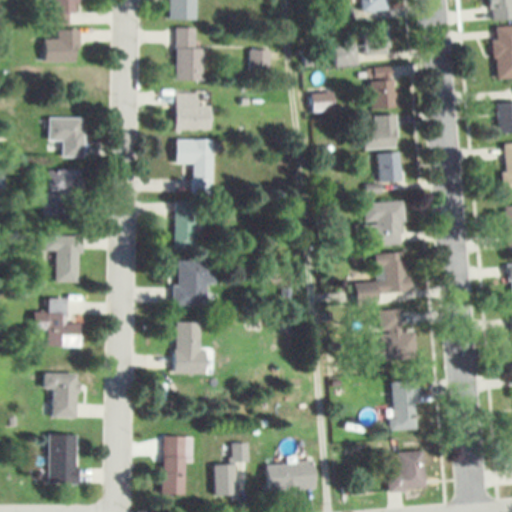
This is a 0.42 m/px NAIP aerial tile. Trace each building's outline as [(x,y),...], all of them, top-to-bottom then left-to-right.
[(49,0),(50,25),(66,25),(66,12),(74,12),(74,0),(49,0)] [(358,0),(359,12),(384,11),(383,0),(358,0)] [(511,20),(511,0),(486,0),(487,21),(511,20)] [(356,65),(355,57),(387,55),(385,26),(356,28),(356,40),(331,42),(332,66),(356,65)] [(511,78),(511,26),(491,26),(492,78),(511,78)] [(199,48),(192,48),(192,28),(172,28),(172,81),(199,81),(199,48)] [(40,62),(75,62),(75,30),(53,30),(53,39),(40,39),(40,62)] [(246,73),(267,73),(267,50),(246,50),(246,73)] [(369,109),(392,107),(389,67),(366,69),(369,109)] [(206,105),(194,105),(194,92),(172,92),(172,130),(206,130),(206,105)] [(511,102),(494,103),(496,134),(511,133),(511,102)] [(360,149),(395,148),(394,115),(371,116),(372,127),(360,128),(360,149)] [(58,157),(81,157),(81,119),(45,119),(45,141),(58,141),(58,157)] [(208,140),(172,139),(171,164),(190,164),(189,190),(208,190),(208,140)] [(511,190),(511,143),(498,144),(501,192),(511,190)] [(375,153),(375,183),(397,183),(397,153),(375,153)] [(78,170),(43,170),(43,197),(78,197),(78,170)] [(171,249),(193,249),(193,201),(171,201),(171,249)] [(361,204),(364,248),(402,245),(399,202),(361,204)] [(511,205),(501,206),(504,252),(511,251),(511,205)] [(74,284),(74,242),(51,242),(51,284),(74,284)] [(371,255),(373,283),(351,284),(352,305),(406,302),(402,253),(371,255)] [(174,286),(169,286),(169,307),(202,307),(202,285),(211,285),(211,262),(174,262),(174,286)] [(76,325),(62,325),(62,299),(43,299),(43,314),(29,314),(29,331),(43,331),(43,348),(76,348),(76,325)] [(410,328),(398,328),(398,313),(377,312),(375,359),(409,360),(410,328)] [(200,374),(200,323),(171,323),(171,374),(200,374)] [(49,391),(49,419),(73,419),(73,374),(40,374),(40,391),(49,391)] [(390,431),(414,430),(412,384),(387,385),(390,431)] [(73,435),(45,435),(45,485),(73,485),(73,435)] [(181,496),(182,463),(190,464),(190,437),(159,437),(159,495),(181,496)] [(395,453),(396,473),(385,473),(386,493),(422,491),(420,452),(395,453)] [(310,462),(268,464),(269,491),(311,488),(310,462)] [(211,498),(239,497),(239,464),(211,464),(211,498)]
